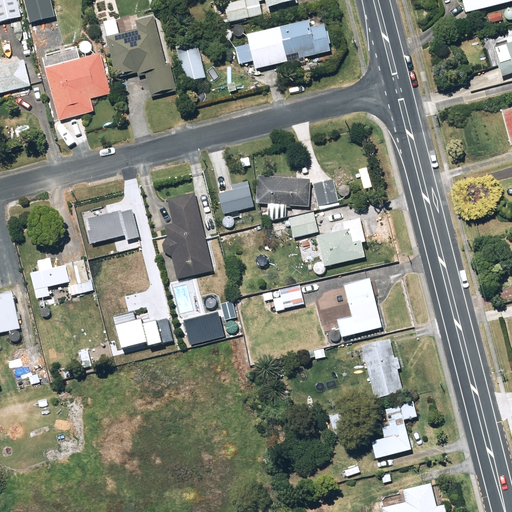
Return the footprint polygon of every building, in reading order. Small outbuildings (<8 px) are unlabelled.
[(0,0),(0,25),(22,21),(17,0),(0,0)] [(26,0),(32,21),(57,15),(53,0),(26,0)] [(263,0),(227,8),(231,25),(264,18),(261,4),(266,3),(265,0),(263,0)] [(266,0),(270,13),(300,6),(298,0),(266,0)] [(511,0),(460,0),(466,18),(511,5),(511,0)] [(504,23),(502,13),(488,17),(491,27),(504,23)] [(108,40),(118,82),(139,76),(141,80),(148,78),(153,100),(179,94),(172,66),(167,67),(156,20),(138,24),(139,33),(108,40)] [(231,28),(229,21),(221,23),(223,31),(231,28)] [(302,62),(333,54),(331,46),(333,46),(330,35),(328,35),(326,27),(313,31),(311,23),(270,34),(272,42),(240,50),(245,70),(277,62),(277,63),(300,57),(302,62)] [(197,42),(176,47),(186,87),(207,81),(197,42)] [(501,81),(511,77),(511,45),(505,48),(510,63),(497,67),(501,81)] [(46,62),(61,124),(96,116),(92,102),(113,97),(103,57),(80,62),(78,53),(46,62)] [(0,97),(33,90),(26,63),(0,69),(0,97)] [(511,113),(501,116),(510,152),(511,151),(511,113)] [(110,116),(91,121),(94,131),(113,126),(110,116)] [(312,183),(260,180),(258,207),(289,209),(289,211),(293,211),(293,209),(311,210),(312,183)] [(315,187),(320,209),(340,205),(335,183),(315,187)] [(255,210),(249,184),(233,187),(234,192),(220,196),(224,217),(255,210)] [(215,274),(197,196),(170,203),(175,227),(166,229),(169,241),(164,248),(166,255),(173,259),(179,282),(215,274)] [(86,217),(92,243),(122,236),(124,241),(141,236),(135,209),(125,212),(124,208),(86,217)] [(274,214),(271,214),(268,216),(268,220),(271,222),(274,223),(277,220),(277,216),(274,214)] [(296,241),(320,236),(316,216),(292,222),(296,241)] [(368,244),(362,221),(338,228),(334,233),(335,237),(320,240),(323,252),(310,255),(313,265),(325,262),(327,271),(368,261),(364,245),(368,244)] [(20,232),(24,237),(33,228),(29,224),(20,232)] [(34,279),(39,302),(51,299),(49,291),(72,286),(74,298),(95,293),(93,282),(89,283),(85,263),(67,267),(67,271),(55,273),(52,262),(40,264),(43,276),(34,279)] [(373,282),(347,288),(347,290),(336,293),(339,306),(350,303),(352,310),(344,312),(346,323),(341,324),(344,341),(385,332),(373,282)] [(301,289),(281,294),(284,304),(278,305),(280,314),(306,307),(301,289)] [(0,336),(22,332),(15,297),(2,299),(3,303),(0,303),(0,336)] [(187,318),(192,342),(229,334),(223,309),(187,318)] [(119,321),(125,347),(152,341),(153,345),(175,340),(170,318),(148,323),(146,315),(119,321)] [(364,351),(378,404),(406,397),(400,373),(403,372),(400,361),(397,362),(392,343),(364,351)] [(80,356),(84,371),(94,369),(90,353),(80,356)] [(328,363),(326,354),(310,357),(312,366),(328,363)] [(262,370),(274,365),(271,358),(259,362),(262,370)] [(31,379),(33,387),(41,385),(39,377),(31,379)] [(287,403),(288,402),(290,400),(290,398),(290,396),(289,394),(287,393),(285,392),(283,393),(281,394),(280,395),(280,397),(280,399),(281,401),(283,403),(285,403),(287,403)] [(379,464),(414,454),(406,425),(420,421),(416,405),(403,408),(404,410),(388,414),(392,430),(384,432),(387,442),(374,446),(379,464)] [(332,419),(337,440),(355,435),(350,415),(332,419)] [(362,474),(359,468),(344,473),(346,480),(362,474)] [(433,487),(405,493),(406,498),(396,500),(396,502),(390,503),(392,510),(385,511),(446,511),(446,508),(439,510),(433,487)]
